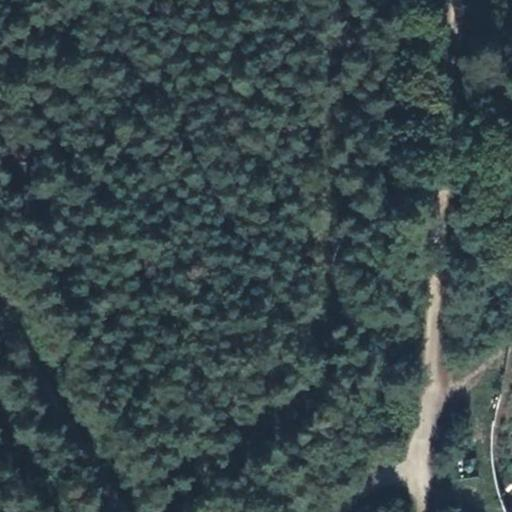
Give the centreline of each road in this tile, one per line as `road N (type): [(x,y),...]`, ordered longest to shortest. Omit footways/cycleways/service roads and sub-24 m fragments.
road 1 (track): [(461,0),(427,432)]
road 2 (track): [(0,310),(121,511)]
road 3 (track): [(337,511),(396,471),(427,432)]
